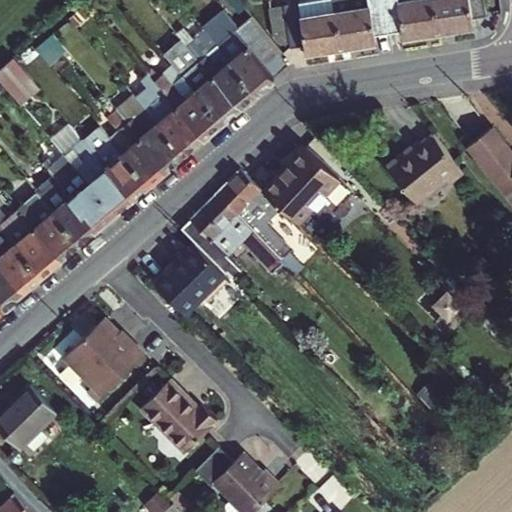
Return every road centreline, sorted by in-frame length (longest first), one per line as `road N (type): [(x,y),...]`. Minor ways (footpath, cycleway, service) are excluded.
road 1 (residential): [(104,262),(287,102),(342,83),(511,57)]
road 2 (residential): [(104,262),(346,507)]
road 3 (residential): [(0,351),(104,262)]
